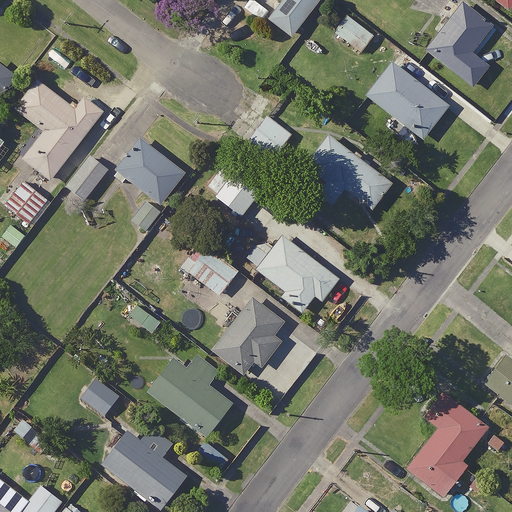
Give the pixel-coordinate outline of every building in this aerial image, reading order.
[(261,0),(242,0),(240,4),(284,37),(312,0),(272,0),(269,5),(261,0)] [(486,25),(455,0),(419,46),(467,85),(483,65),(465,50),(486,25)] [(369,34),(345,15),(326,39),(351,58),(369,34)] [(442,104),(387,61),(361,93),(417,136),(442,104)] [(0,88),(10,76),(0,68),(0,88)] [(69,105),(32,76),(9,106),(38,128),(17,156),(46,178),(98,109),(78,94),(69,105)] [(287,132),(261,114),(243,139),(269,157),(287,132)] [(386,178),(321,132),(290,177),(326,203),(338,186),(367,206),(386,178)] [(178,172),(134,138),(111,168),(155,202),(178,172)] [(102,170),(84,155),(61,184),(78,198),(102,170)] [(257,187),(230,166),(209,193),(236,214),(257,187)] [(44,197),(14,175),(0,194),(0,205),(24,223),(44,197)] [(155,209),(141,198),(126,218),(141,228),(155,209)] [(21,235),(8,223),(0,230),(0,237),(10,247),(21,235)] [(239,258),(278,288),(273,294),(295,310),(300,304),(309,293),(316,298),(332,277),(276,234),(267,246),(255,237),(239,258)] [(233,269),(201,245),(183,269),(215,293),(233,269)] [(278,320),(246,295),(206,347),(238,372),(248,359),(256,365),(275,340),(267,334),(278,320)] [(182,369),(165,357),(141,388),(201,434),(225,401),(202,383),(210,372),(191,357),(182,369)] [(511,371),(496,394),(511,405),(511,371)] [(114,394),(89,375),(75,394),(99,413),(114,394)] [(481,424),(435,389),(417,413),(431,424),(400,465),(437,493),(460,462),(455,458),(481,424)] [(167,442),(130,414),(95,460),(155,506),(180,473),(157,455),(167,442)] [(17,485),(0,472),(0,511),(47,511),(57,500),(36,484),(24,499),(13,491),(17,485)] [(381,511),(373,511),(353,497),(342,511),(392,511),(386,507),(381,511)]
